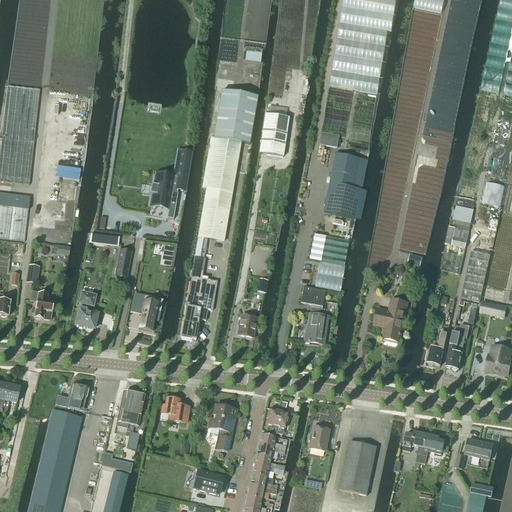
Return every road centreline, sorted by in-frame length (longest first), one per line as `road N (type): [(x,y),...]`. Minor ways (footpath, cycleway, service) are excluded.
road 1 (unclassified): [(265,383),(0,357)]
road 2 (unclassified): [(511,417),(265,383)]
road 3 (unknown): [(204,376),(237,181)]
road 4 (unknown): [(65,511),(102,365)]
road 5 (unclassified): [(238,511),(265,383)]
